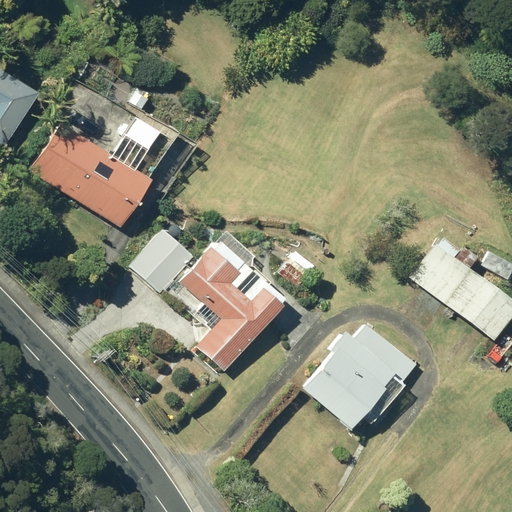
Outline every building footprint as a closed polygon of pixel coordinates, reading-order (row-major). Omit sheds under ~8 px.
[(47,17),(62,24),(68,13),(52,6),(47,17)] [(356,38),(365,43),(370,34),(361,29),(356,38)] [(0,146),(31,94),(0,76),(0,146)] [(24,173),(115,229),(145,180),(54,125),(24,173)] [(459,153),(451,165),(466,176),(474,165),(459,153)] [(511,190),(493,180),(484,196),(510,209),(511,205),(511,190)] [(123,264),(155,291),(187,253),(156,226),(123,264)] [(192,343),(220,367),(280,297),(228,251),(235,244),(217,229),(202,243),(199,241),(169,276),(198,300),(189,311),(200,320),(199,321),(205,327),(192,343)] [(403,274),(488,339),(511,307),(511,303),(462,266),(469,256),(436,230),(403,274)] [(272,271),(295,287),(312,266),(290,249),(272,271)] [(487,349),(500,359),(511,343),(511,317),(487,349)] [(364,422),(412,365),(358,319),(346,334),(338,327),(323,345),(328,348),(296,385),(345,426),(356,414),(364,422)]
